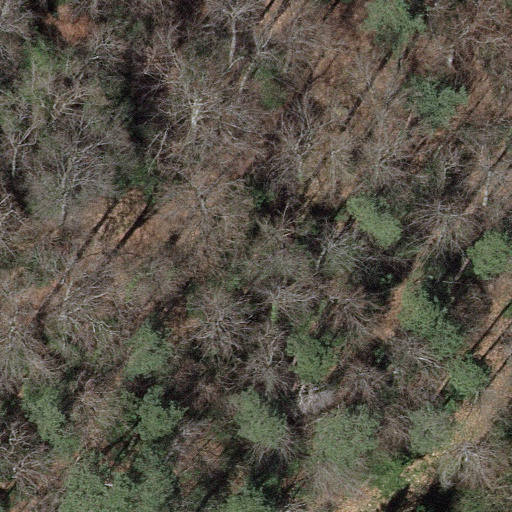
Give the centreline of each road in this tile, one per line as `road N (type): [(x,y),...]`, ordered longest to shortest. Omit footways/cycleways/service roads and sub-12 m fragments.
road 1 (track): [(0,336),(162,231),(390,0)]
road 2 (track): [(393,511),(511,416)]
